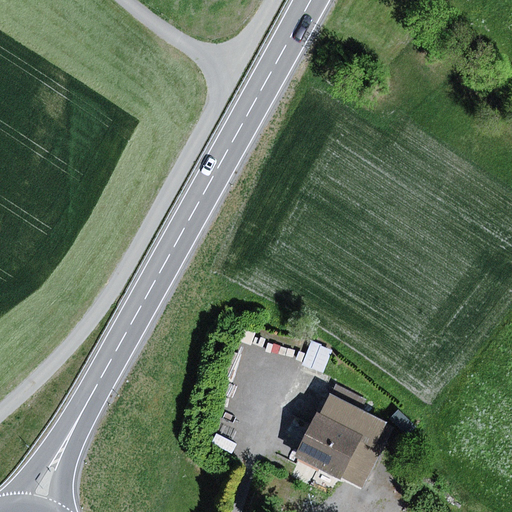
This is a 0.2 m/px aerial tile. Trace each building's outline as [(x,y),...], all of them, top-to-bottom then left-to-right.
[(335,384),(330,395),(361,410),(366,399),(335,384)] [(320,416),(360,436),(376,444),(385,425),(386,423),(361,410),(330,395),(320,416)] [(398,411),(390,419),(408,436),(416,427),(398,411)] [(317,415),(296,458),(340,479),(339,478),(360,436),(320,416),(317,415)] [(394,430),(385,425),(376,444),(360,436),(339,478),(362,490),(394,430)]
